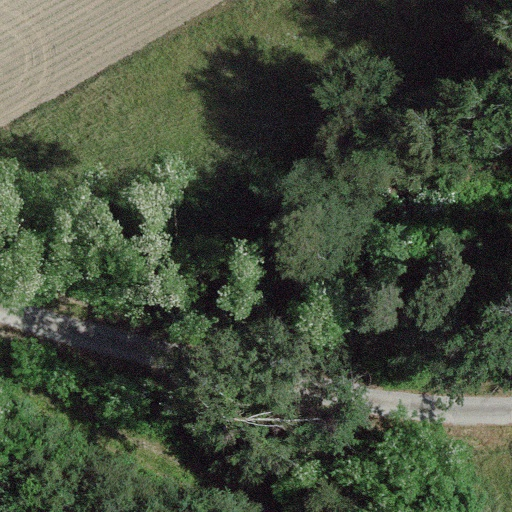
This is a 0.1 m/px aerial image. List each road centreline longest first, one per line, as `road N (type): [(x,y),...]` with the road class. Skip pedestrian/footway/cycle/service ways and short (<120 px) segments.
road 1 (track): [(511,366),(198,354),(0,290)]
road 2 (track): [(339,511),(345,359)]
